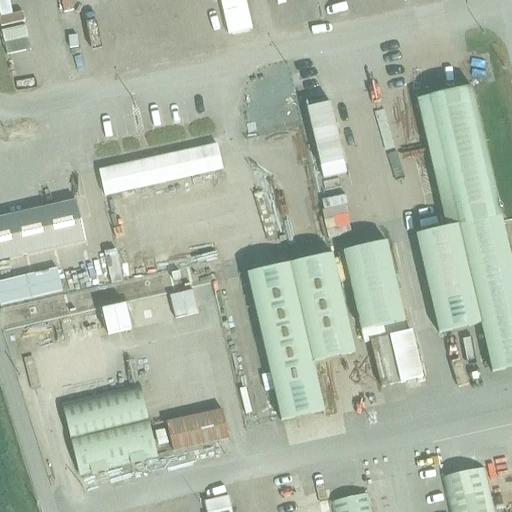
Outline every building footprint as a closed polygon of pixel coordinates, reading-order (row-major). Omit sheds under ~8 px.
[(70,0),(60,0),(64,12),(73,10),(70,0)] [(252,10),(229,15),(233,34),(257,28),(252,10)] [(23,13),(0,17),(0,23),(1,28),(25,22),(23,13)] [(217,18),(221,41),(231,40),(227,16),(217,18)] [(491,373),(511,369),(511,264),(472,88),(418,101),(446,229),(415,237),(438,334),(482,325),(491,373)] [(301,105),(303,119),(323,117),(321,103),(301,105)] [(312,170),(336,165),(326,117),(302,122),(312,170)] [(99,171),(104,197),(223,171),(217,145),(99,171)] [(0,261),(85,243),(76,202),(0,218),(0,261)] [(371,343),(381,388),(422,379),(411,333),(407,334),(404,321),(405,321),(386,243),(344,253),(365,345),(371,343)] [(273,391),(280,422),(324,412),(313,363),(355,354),(332,255),(248,275),(270,375),(262,376),(265,392),(273,391)] [(60,292),(54,269),(0,282),(0,305),(0,307),(60,292)] [(193,291),(170,297),(176,320),(198,314),(193,291)] [(146,302),(151,326),(170,321),(165,298),(146,302)] [(99,339),(124,333),(119,307),(94,313),(99,339)] [(139,385),(62,404),(79,478),(157,459),(139,385)] [(220,411),(220,407),(211,409),(213,413),(166,423),(173,453),(229,441),(222,411),(220,411)] [(442,479),(449,511),(493,511),(484,470),(442,479)] [(436,511),(430,481),(406,487),(411,511),(436,511)] [(195,498),(197,511),(222,511),(219,493),(195,498)] [(331,504),(332,511),(371,511),(368,495),(331,504)] [(310,511),(308,503),(286,509),(286,511),(310,511)]
